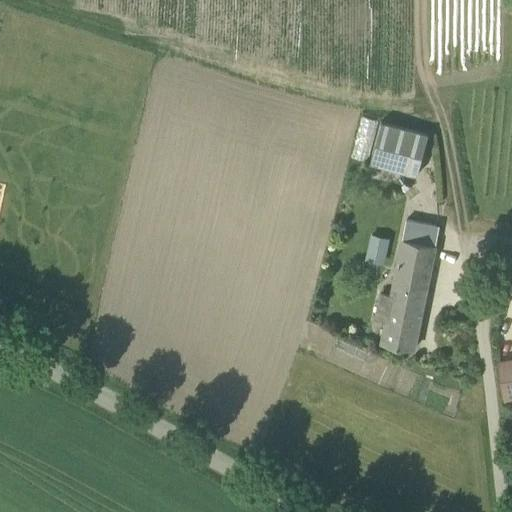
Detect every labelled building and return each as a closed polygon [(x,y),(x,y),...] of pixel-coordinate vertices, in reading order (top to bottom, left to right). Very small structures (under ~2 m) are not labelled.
[(429,133),(381,120),(370,161),(418,174),(429,133)] [(406,219),(406,235),(439,237),(440,220),(406,219)] [(373,232),(367,257),(385,262),(391,237),(373,232)] [(436,244),(435,244),(403,238),(391,295),(381,293),(375,317),(386,319),(381,340),(415,347),(436,244)] [(511,360),(499,362),(504,400),(511,399),(511,360)]
